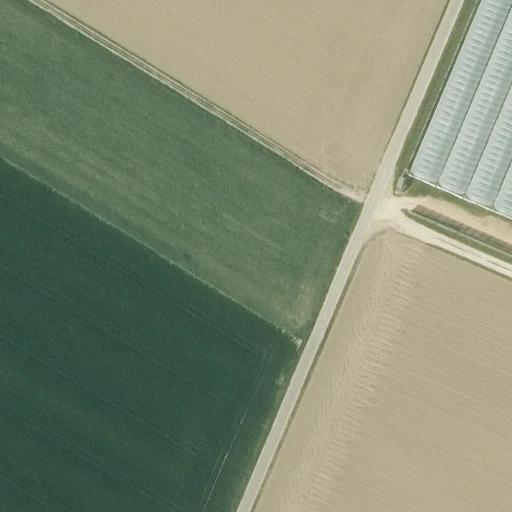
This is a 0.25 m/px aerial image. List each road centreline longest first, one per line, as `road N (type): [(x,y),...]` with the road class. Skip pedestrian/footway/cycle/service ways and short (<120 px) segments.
road 1 (track): [(23,0),(370,208)]
road 2 (track): [(242,511),(370,208)]
road 3 (track): [(370,208),(457,0)]
road 4 (track): [(511,272),(369,212)]
